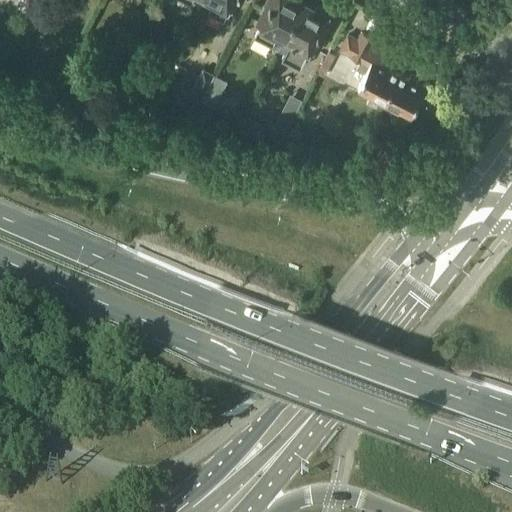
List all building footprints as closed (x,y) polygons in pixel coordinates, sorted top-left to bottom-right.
[(46,0),(39,16),(51,22),(62,0),(46,0)] [(213,0),(215,0),(209,12),(224,20),(234,0),(213,0)] [(286,38),(304,2),(300,0),(272,0),(259,27),(255,36),(273,45),(278,34),(285,37),(286,38)] [(304,2),(286,38),(285,37),(279,48),(285,51),(282,58),(300,68),(304,61),(308,53),(309,54),(329,15),(304,2)] [(109,55),(121,61),(136,32),(124,26),(109,55)] [(386,101),(401,74),(389,67),(391,62),(368,50),(374,38),(362,32),(358,40),(348,35),(340,50),(350,55),(350,56),(361,61),(357,68),(365,72),(358,85),(370,92),(370,93),(386,101)] [(137,33),(116,73),(128,79),(149,39),(137,33)] [(214,73),(203,68),(190,93),(201,99),(214,73)] [(401,74),(386,101),(399,108),(400,107),(412,113),(419,100),(427,104),(430,98),(441,103),(453,80),(442,74),(436,86),(411,73),(409,78),(401,74)] [(214,105),(227,80),(216,75),(203,100),(214,105)] [(294,115),(282,109),(269,134),(280,140),(294,115)]
